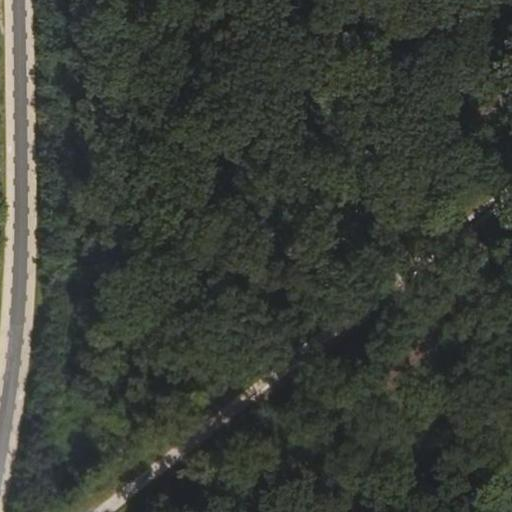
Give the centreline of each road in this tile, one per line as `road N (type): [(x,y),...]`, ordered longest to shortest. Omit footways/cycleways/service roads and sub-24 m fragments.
road 1 (track): [(96,511),(511,185)]
road 2 (tertiary): [(0,450),(15,355),(18,0)]
